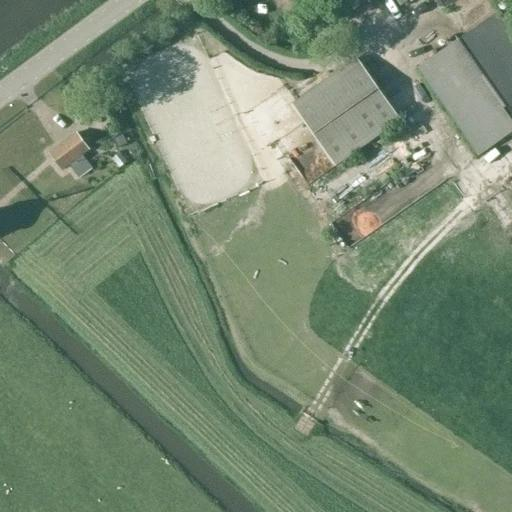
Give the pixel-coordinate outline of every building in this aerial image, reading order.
[(417,69),(460,129),(480,157),(511,134),(511,29),(491,0),(344,0),(351,9),(364,0),(366,0),(367,2),(370,0),(395,0),(399,5),(405,0),(438,0),(445,10),(447,8),(466,35),(417,69)] [(293,105),(309,129),(336,167),(402,119),(358,58),(293,105)] [(77,133),(50,153),(64,171),(71,166),(80,178),(93,168),(84,156),(91,151),(77,133)] [(440,147),(340,216),(353,234),(453,166),(440,147)] [(511,194),(509,191),(497,200),(511,220),(511,218),(511,194)]
